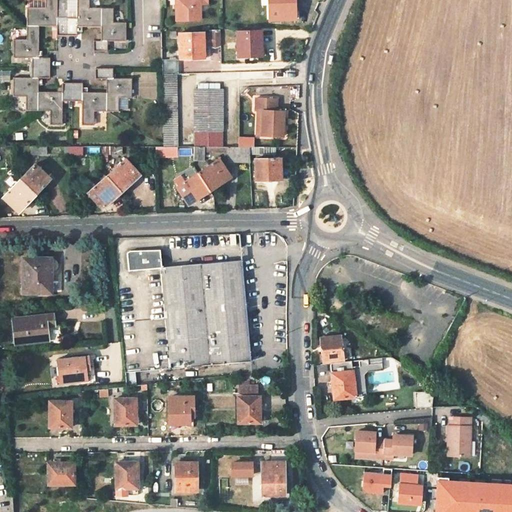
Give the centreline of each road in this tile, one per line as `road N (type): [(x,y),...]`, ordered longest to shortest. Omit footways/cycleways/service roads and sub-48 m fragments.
road 1 (residential): [(306,216),(0,227)]
road 2 (residential): [(19,447),(311,441)]
road 3 (residential): [(317,236),(300,286),(311,441)]
road 4 (unclassified): [(325,194),(312,97),(337,0)]
road 5 (unclassified): [(511,298),(349,227)]
